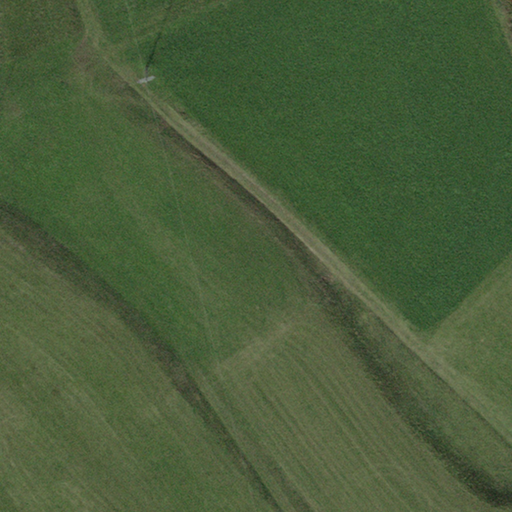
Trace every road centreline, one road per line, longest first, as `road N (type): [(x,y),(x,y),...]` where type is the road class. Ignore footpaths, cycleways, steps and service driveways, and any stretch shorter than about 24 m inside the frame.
road 1 (track): [(80,0),(101,55),(511,445)]
road 2 (track): [(286,511),(210,406)]
